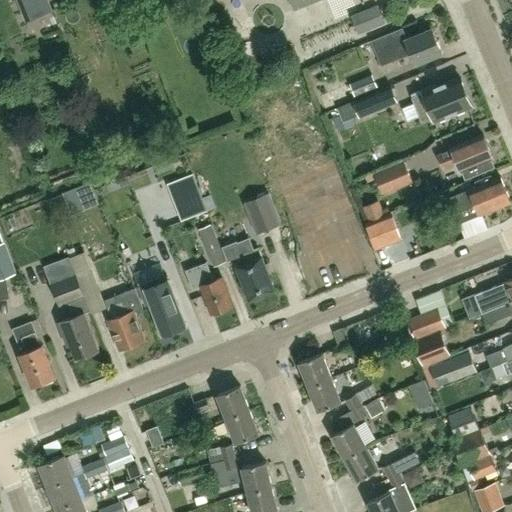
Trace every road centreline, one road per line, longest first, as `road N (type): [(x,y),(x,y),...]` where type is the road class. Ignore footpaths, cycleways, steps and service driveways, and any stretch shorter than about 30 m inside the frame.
road 1 (residential): [(0,443),(256,339)]
road 2 (residential): [(256,339),(511,236)]
road 3 (residential): [(324,511),(256,339)]
